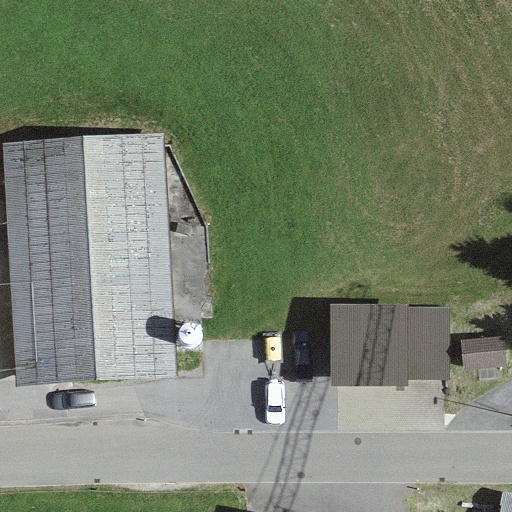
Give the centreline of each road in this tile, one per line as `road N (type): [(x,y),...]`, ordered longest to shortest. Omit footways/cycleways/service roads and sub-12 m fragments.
road 1 (tertiary): [(296,462),(0,464)]
road 2 (tertiary): [(431,463),(296,462)]
